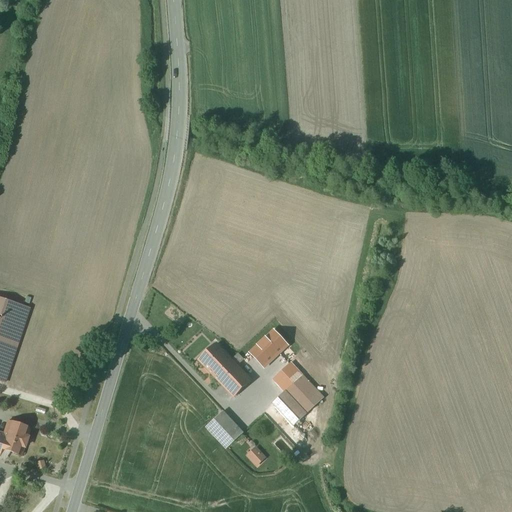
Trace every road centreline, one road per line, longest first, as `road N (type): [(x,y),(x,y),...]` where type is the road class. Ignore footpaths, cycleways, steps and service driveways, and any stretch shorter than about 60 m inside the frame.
road 1 (secondary): [(172,0),(172,168),(71,511)]
road 2 (unknown): [(267,416),(244,383),(138,286)]
